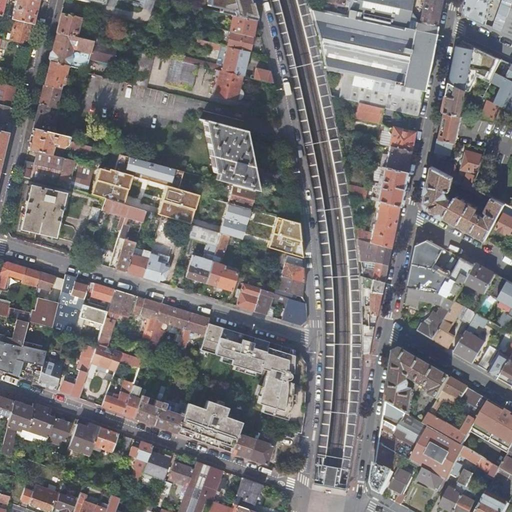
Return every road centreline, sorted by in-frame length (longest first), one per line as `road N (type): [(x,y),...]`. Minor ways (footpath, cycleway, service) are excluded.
road 1 (residential): [(315,339),(307,217),(258,0)]
road 2 (residential): [(315,339),(0,243)]
road 3 (residential): [(300,489),(0,383)]
road 4 (residential): [(49,0),(0,204)]
road 5 (residential): [(449,23),(409,215)]
road 6 (residential): [(387,325),(358,503)]
road 7 (residential): [(300,489),(315,339)]
road 8 (residential): [(511,396),(387,325)]
